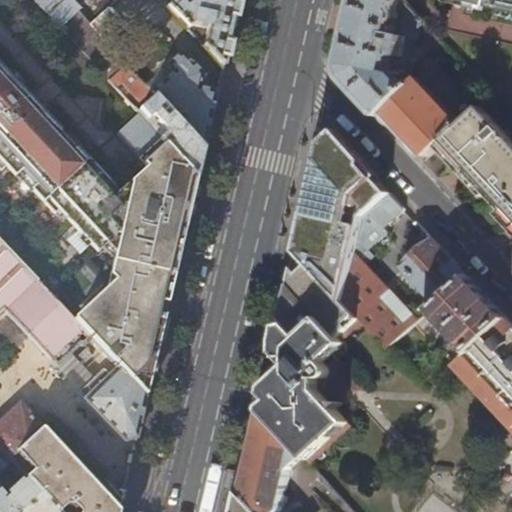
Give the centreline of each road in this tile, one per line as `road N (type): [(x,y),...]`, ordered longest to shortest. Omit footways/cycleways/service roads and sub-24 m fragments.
road 1 (primary): [(288,47),(183,511)]
road 2 (residential): [(288,47),(511,285)]
